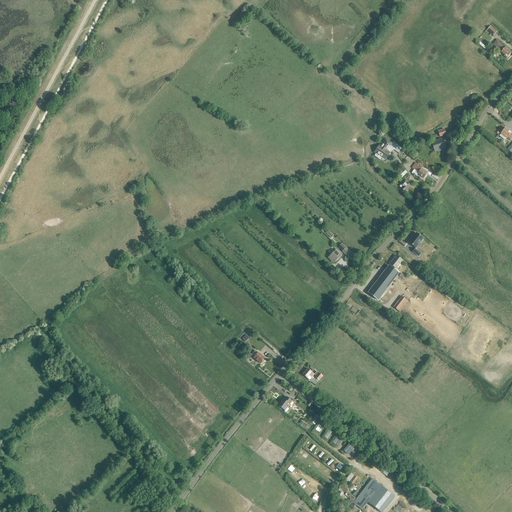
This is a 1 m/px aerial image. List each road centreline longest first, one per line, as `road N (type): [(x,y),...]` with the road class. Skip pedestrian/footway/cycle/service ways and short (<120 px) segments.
road 1 (unclassified): [(511,85),(280,374)]
road 2 (unclassified): [(449,511),(280,374)]
road 3 (track): [(0,177),(95,0)]
road 4 (unclassified): [(280,374),(172,511)]
